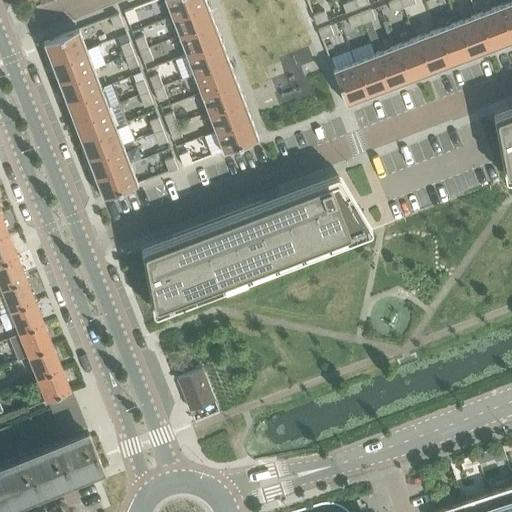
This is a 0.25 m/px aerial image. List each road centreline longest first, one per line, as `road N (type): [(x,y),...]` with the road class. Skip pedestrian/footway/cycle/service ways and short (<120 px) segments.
road 1 (residential): [(81,246),(511,83)]
road 2 (secondary): [(0,99),(120,404),(148,498)]
road 3 (secondary): [(177,483),(81,246)]
road 4 (secondary): [(81,246),(0,41)]
road 5 (tertiary): [(380,451),(507,403)]
